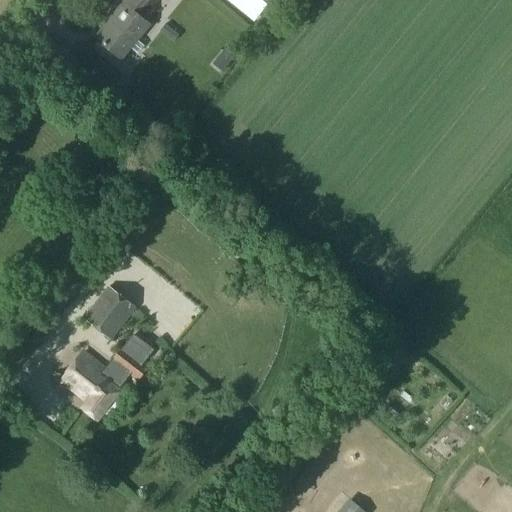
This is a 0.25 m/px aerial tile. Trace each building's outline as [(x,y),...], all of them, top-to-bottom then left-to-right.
[(128,0),(96,38),(121,60),(150,27),(143,20),(159,1),(159,0),(128,0)] [(230,60),(235,54),(226,46),(221,53),(230,60)] [(75,263),(40,310),(54,323),(91,275),(75,263)] [(108,286),(82,319),(112,343),(138,309),(108,286)] [(124,348),(111,361),(137,381),(148,367),(124,348)] [(7,350),(0,357),(0,368),(7,376),(20,363),(7,350)] [(82,356),(59,383),(86,402),(83,407),(98,420),(121,393),(119,392),(123,386),(82,356)] [(363,511),(348,499),(336,511),(363,511)]
